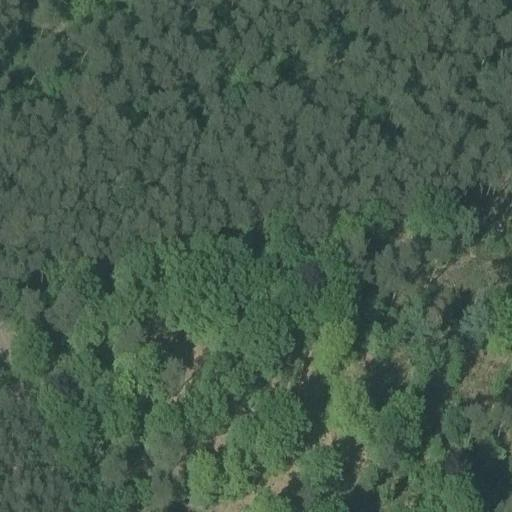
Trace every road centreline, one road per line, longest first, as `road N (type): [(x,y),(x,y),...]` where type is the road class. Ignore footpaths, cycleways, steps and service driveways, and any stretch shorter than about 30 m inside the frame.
road 1 (track): [(188,0),(0,40)]
road 2 (track): [(0,334),(66,511)]
